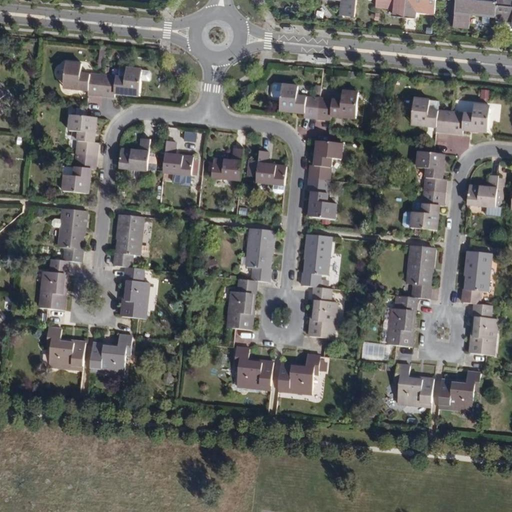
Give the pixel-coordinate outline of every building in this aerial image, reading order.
[(341,0),(340,14),(355,15),(356,0),(341,0)] [(376,0),(376,6),(394,8),(393,14),(406,15),(407,0),(376,0)] [(436,0),(407,0),(406,15),(416,16),(417,10),(436,12),(436,0)] [(470,14),(496,16),(498,1),(491,0),(457,0),(454,26),(469,27),(470,14)] [(511,0),(497,0),(498,1),(496,16),(496,19),(511,20),(511,4),(511,0)] [(103,96),(106,75),(84,73),(84,64),(68,62),(65,85),(74,85),(75,87),(78,89),(90,91),(90,95),(103,96)] [(128,77),(106,75),(103,96),(117,97),(117,94),(131,95),(134,92),(142,93),(144,80),(151,81),(153,80),(153,73),(152,71),(129,69),(128,77)] [(305,118),(319,120),(321,99),(299,97),(299,88),(283,86),(281,108),(289,109),(290,112),(291,113),(306,115),(305,118)] [(343,102),(321,99),(319,120),(332,121),(332,118),(345,119),(348,117),(349,116),(357,117),(360,94),(344,93),(343,102)] [(438,132),(451,134),(453,113),(439,112),(431,111),(431,102),(416,101),(414,123),(422,124),(422,126),(424,128),(437,129),(438,132)] [(431,102),(431,111),(439,112),(440,103),(431,102)] [(475,116),(453,113),(451,134),(464,135),(464,133),(478,134),(481,129),(489,130),(492,109),(476,107),(475,116)] [(76,157),(97,159),(99,146),(95,145),(96,131),(93,129),(94,120),(72,118),(70,134),(79,135),(76,157)] [(186,132),(185,140),(196,142),(197,134),(186,132)] [(152,142),(143,141),(141,154),(122,152),(120,170),(156,174),(157,164),(155,162),(150,161),(152,142)] [(310,181),(331,183),(333,161),(342,162),(344,146),(322,143),(321,153),(318,153),(317,155),(315,168),(312,168),(310,181)] [(176,145),(167,144),(164,175),(193,177),(194,159),(175,157),(176,145)] [(244,151),(235,150),(233,163),(214,161),(213,180),(240,183),(244,151)] [(268,153),(260,153),(259,162),(250,162),(248,178),(257,178),(256,184),(274,186),(273,193),(275,195),(282,195),(284,194),(287,168),(267,166),(268,153)] [(424,193),(445,195),(446,182),(443,181),(444,166),(441,164),(442,155),(420,153),(418,169),(427,170),(424,193)] [(97,159),(76,157),(75,171),(63,170),(62,179),(65,179),(64,195),(86,197),(87,188),(90,188),(91,186),(93,172),(96,172),(97,159)] [(500,178),(491,177),(489,189),(470,187),(468,206),(487,208),(487,217),(502,218),(504,196),(498,195),(500,179),(500,178)] [(331,183),(310,181),(309,195),(313,195),(311,208),(313,210),(315,211),(314,220),(336,222),(338,206),(329,205),(331,183)] [(445,195),(424,193),(422,215),(406,214),(404,216),(403,226),(405,229),(433,232),(434,223),(438,222),(439,220),(440,208),(443,208),(445,195)] [(66,262),(70,263),(71,263),(83,264),(84,251),(83,251),(84,236),(81,236),(82,232),(86,232),(88,213),(65,210),(63,222),(56,221),(54,223),(54,226),(56,228),(63,229),(61,249),(67,250),(66,262)] [(127,269),(133,269),(134,257),(141,258),(145,218),(121,216),(119,235),(124,236),(123,241),(121,240),(120,255),(117,254),(116,267),(127,269)] [(253,282),(256,282),(258,282),(270,284),(271,269),(270,269),(271,256),(268,256),(269,251),(273,252),(275,232),(252,229),(248,269),(254,270),(253,282)] [(303,287),(315,288),(321,289),(328,290),(329,283),(322,282),(322,277),(329,277),(330,268),(338,269),(339,258),(331,257),(333,238),(309,235),(307,255),(312,256),(312,260),(309,260),(307,274),(305,274),(303,287)] [(415,286),(414,299),(416,299),(418,299),(431,301),(432,287),(430,287),(431,273),(429,272),(429,268),(434,268),(436,249),(413,246),(408,286),(415,286)] [(477,306),(480,307),(481,294),(488,295),(492,255),(468,253),(466,273),(472,273),(471,277),(468,277),(467,292),(464,292),(463,305),(477,306)] [(70,263),(66,262),(53,261),(52,272),(46,271),(42,309),(65,312),(67,293),(62,293),(63,289),(66,289),(67,275),(69,275),(70,263)] [(133,269),(127,269),(126,282),(128,282),(127,295),(129,295),(129,300),(128,300),(124,300),(123,318),(146,320),(150,283),(143,282),(145,270),(133,269)] [(255,295),(256,282),(253,282),(240,280),(238,292),(232,291),(228,329),(251,331),(253,314),(249,313),(249,308),(252,309),(253,295),(255,295)] [(321,289),(315,288),(314,301),(316,301),(314,315),(317,315),(317,320),(312,319),(310,338),(333,340),(337,302),(331,302),(332,290),(328,290),(321,289)] [(415,311),(416,299),(414,299),(399,297),(398,309),(392,308),(388,345),(412,347),(413,330),(409,329),(409,325),(412,325),(413,311),(415,311)] [(480,307),(477,306),(476,317),(478,317),(476,332),(480,332),(479,337),(474,336),(472,354),(496,357),(500,320),(493,319),(494,308),(480,307)] [(63,330),(49,328),(48,346),(52,347),(50,367),(73,370),(73,366),(84,368),(87,342),(75,341),(75,347),(69,346),(69,344),(61,343),(62,340),(63,330)] [(135,337),(122,335),(120,345),(120,349),(111,348),(111,350),(106,349),(106,344),(95,343),(92,368),(103,369),(103,372),(125,375),(128,354),(133,354),(135,337)] [(249,349),(236,348),(234,365),(239,365),(236,387),(259,389),(259,385),(270,387),(273,362),(261,361),(261,366),(256,366),(256,363),(255,363),(247,363),(248,360),(249,349)] [(321,356),(308,355),(307,365),(307,368),(298,367),(297,370),(292,369),(293,364),(281,363),(278,388),(290,389),(289,392),(312,394),(314,374),(319,374),(321,356)] [(411,366),(398,364),(397,382),(401,383),(399,404),(422,406),(422,403),(432,404),(435,379),(424,378),(424,382),(418,382),(419,380),(410,379),(410,376),(411,366)] [(482,373),(469,372),(468,382),(468,385),(459,384),(459,387),(454,386),(455,381),(442,380),(440,404),(451,406),(450,409),(474,411),(476,391),(480,391),(482,373)]
